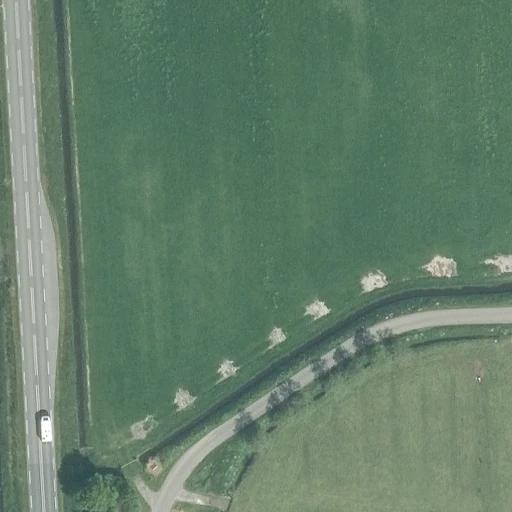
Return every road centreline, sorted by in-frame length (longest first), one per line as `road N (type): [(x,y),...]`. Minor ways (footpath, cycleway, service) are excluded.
road 1 (primary): [(42,511),(14,0)]
road 2 (unclassified): [(159,511),(179,470),(207,442),(370,334),(430,318),(511,316)]
